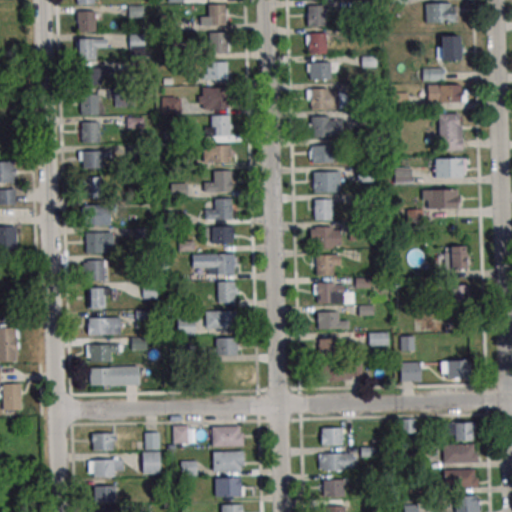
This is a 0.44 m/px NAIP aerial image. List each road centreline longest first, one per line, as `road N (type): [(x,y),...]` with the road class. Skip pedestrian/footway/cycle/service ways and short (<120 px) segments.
road 1 (residential): [(58,511),(40,0)]
road 2 (residential): [(281,511),(264,0)]
road 3 (residential): [(511,477),(495,0)]
road 4 (residential): [(55,411),(511,395)]
